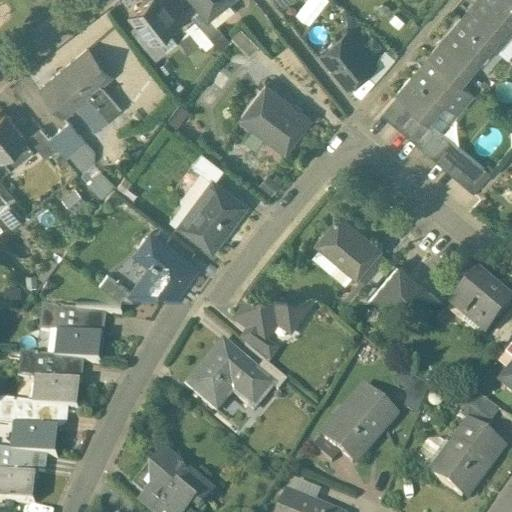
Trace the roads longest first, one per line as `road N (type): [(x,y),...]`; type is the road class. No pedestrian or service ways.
road 1 (residential): [(86,511),(136,403),(236,248),(319,136),(355,134)]
road 2 (residential): [(355,134),(511,267)]
